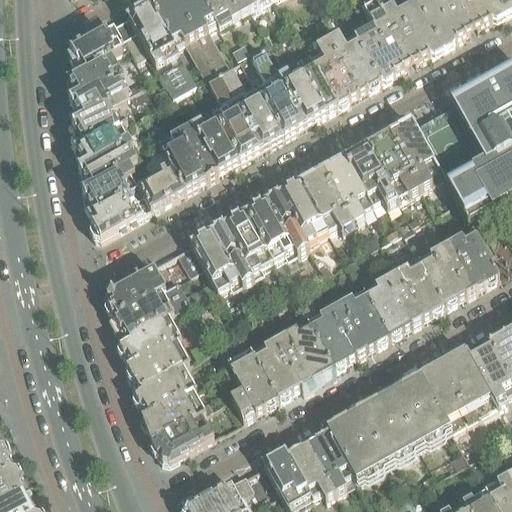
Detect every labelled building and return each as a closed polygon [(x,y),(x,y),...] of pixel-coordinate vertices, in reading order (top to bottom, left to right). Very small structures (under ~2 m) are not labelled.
[(208,40),(217,35),(220,38),(198,0),(184,0),(183,3),(175,7),(201,53),(217,81),(218,81),(228,75),(208,40)] [(252,20),(240,0),(237,0),(227,6),(224,0),(198,0),(220,38),(252,20)] [(272,8),(267,0),(224,0),(227,6),(237,0),(240,0),(252,20),(272,8)] [(287,0),(267,0),(272,8),(287,0)] [(413,75),(371,0),(362,0),(357,3),(356,3),(362,14),(375,36),(355,47),(381,94),(413,75)] [(443,59),(417,12),(398,23),(385,1),(381,3),(378,0),(371,0),(413,75),(443,59)] [(475,41),(451,0),(435,0),(437,2),(417,12),(443,59),(475,41)] [(505,24),(491,0),(451,0),(475,41),(505,24)] [(511,20),(511,0),(491,0),(505,24),(511,20)] [(201,53),(175,7),(167,12),(159,12),(158,12),(158,13),(154,19),(176,57),(185,53),(203,84),(194,89),(196,92),(205,87),(205,88),(207,87),(217,81),(201,53)] [(176,57),(154,19),(153,16),(152,16),(129,29),(149,64),(166,95),(155,101),(162,113),(173,106),(179,103),(183,110),(196,102),(193,95),(196,93),(196,92),(194,89),(176,57)] [(122,62),(118,54),(123,51),(122,51),(125,50),(137,70),(149,64),(129,29),(118,36),(117,35),(71,61),(71,62),(70,67),(69,67),(74,74),(79,76),(80,76),(84,83),(112,68),(122,62)] [(381,94),(355,47),(345,53),(340,44),(328,51),(359,106),(381,94)] [(359,106),(328,51),(317,57),(307,63),(310,69),(337,118),(359,106)] [(307,135),(280,87),(265,62),(253,69),(267,94),(258,99),(284,148),(307,135)] [(129,96),(112,68),(84,83),(70,91),(68,97),(69,110),(74,119),(99,105),(105,116),(123,106),(129,103),(141,97),(149,92),(146,86),(129,96)] [(337,118),(310,69),(288,82),(280,87),(307,135),(337,118)] [(511,75),(456,107),(493,173),(474,183),(472,179),(447,193),(469,235),(511,210),(511,75)] [(284,148),(258,99),(248,105),(233,79),(221,86),(234,109),(262,160),(284,148)] [(262,160),(234,109),(221,86),(218,81),(217,81),(207,87),(210,93),(209,93),(223,118),(214,124),(240,172),(262,160)] [(127,133),(120,120),(128,116),(123,106),(105,116),(99,105),(74,119),(71,123),(72,134),(77,143),(75,148),(80,158),(121,136),(127,133)] [(240,172),(214,124),(181,143),(194,167),(206,161),(219,184),(240,172)] [(438,179),(412,132),(390,144),(421,200),(433,194),(428,185),(438,179)] [(137,171),(131,160),(134,158),(129,148),(128,148),(121,136),(80,158),(77,160),(78,161),(76,166),(76,167),(82,176),(78,178),(83,187),(84,187),(109,173),(115,184),(137,171)] [(219,184),(206,161),(194,167),(181,143),(159,156),(186,202),(207,191),(219,184)] [(421,200),(390,144),(368,156),(399,211),(409,206),(409,207),(421,200)] [(186,202),(159,156),(157,156),(148,161),(150,164),(143,168),(148,178),(154,189),(150,191),(164,215),(186,202)] [(399,211),(368,156),(346,169),(373,217),(383,211),(387,219),(400,213),(399,211)] [(373,217),(346,169),(324,181),(355,235),(366,229),(362,222),(373,217)] [(138,199),(131,187),(136,184),(131,176),(138,171),(137,171),(115,184),(109,173),(84,187),(90,197),(82,202),(87,210),(85,216),(90,226),(138,199)] [(355,235),(324,181),(301,193),(302,194),(329,241),(338,236),(342,242),(355,235)] [(101,250),(164,215),(150,191),(139,198),(138,199),(90,226),(95,234),(92,235),(93,236),(91,241),(95,248),(101,250)] [(329,241),(302,194),(279,207),(279,206),(269,211),(269,212),(282,235),(292,229),(295,235),(306,254),(307,253),(329,241)] [(306,254),(295,235),(285,240),(282,235),(269,212),(247,225),(273,272),(285,265),(288,271),(310,258),(307,253),(306,254)] [(273,272),(247,225),(224,237),(214,242),(215,243),(227,266),(237,260),(240,265),(255,289),(265,284),(262,278),(273,272)] [(389,247),(400,241),(397,235),(386,241),(389,247)] [(499,288),(492,274),(499,270),(488,250),(481,255),(474,242),(452,253),(466,277),(454,284),(467,306),(467,307),(478,301),(478,300),(499,288),(499,289),(499,288)] [(255,289),(240,265),(230,271),(227,266),(215,243),(192,255),(191,255),(203,277),(212,293),(218,303),(230,296),(233,301),(255,289)] [(369,259),(380,253),(375,243),(363,250),(369,259)] [(467,306),(454,284),(466,277),(452,253),(441,260),(434,248),(413,260),(415,263),(445,319),(467,306)] [(369,259),(363,250),(354,255),(360,265),(369,259)] [(191,255),(177,263),(188,283),(189,284),(190,284),(192,284),(203,277),(191,255)] [(445,319),(415,263),(393,275),(398,284),(410,307),(399,313),(412,337),(423,331),(445,319)] [(361,278),(356,267),(347,272),(353,282),(361,278)] [(114,327),(166,298),(154,276),(110,300),(110,301),(108,307),(110,311),(106,313),(114,327)] [(412,337),(399,313),(410,307),(398,284),(364,303),(390,349),(412,337)] [(175,323),(191,313),(178,291),(166,298),(114,327),(114,328),(112,334),(116,340),(122,342),(126,350),(169,326),(175,323)] [(343,308),(337,297),(333,299),(339,311),(343,308)] [(339,311),(333,299),(329,301),(335,313),(339,311)] [(390,349),(364,303),(341,316),(354,339),(342,346),(356,368),(357,368),(368,362),(390,349)] [(356,368),(342,346),(354,339),(341,316),(309,334),(334,380),(356,368)] [(286,333),(278,319),(273,322),(280,337),(286,333)] [(280,337),(273,322),(266,325),(274,340),(280,337)] [(131,376),(178,351),(182,348),(169,326),(126,350),(118,354),(126,370),(127,369),(131,376)] [(334,380),(309,334),(286,347),(299,369),(287,375),(301,399),(312,393),(334,380)] [(511,342),(504,346),(499,345),(499,344),(488,350),(511,393),(511,342)] [(301,399),(287,375),(299,369),(286,347),(253,365),(280,411),(301,399)] [(511,402),(511,393),(488,350),(478,356),(478,357),(477,361),(476,361),(476,362),(469,365),(499,418),(509,413),(505,406),(511,402)] [(184,376),(190,372),(178,351),(131,376),(128,378),(127,384),(131,391),(131,390),(136,393),(137,393),(141,400),(184,376)] [(206,363),(199,351),(191,356),(198,368),(206,363)] [(280,411),(253,365),(251,361),(228,374),(243,400),(231,407),(244,431),(256,424),(256,425),(280,411)] [(499,418),(469,365),(467,362),(422,387),(451,439),(453,443),(499,418)] [(147,426),(193,401),(197,398),(184,376),(141,400),(134,404),(142,419),(143,419),(147,426)] [(211,390),(208,383),(198,389),(202,395),(211,390)] [(451,439),(422,387),(390,405),(418,457),(451,439)] [(152,453),(185,435),(202,425),(223,413),(218,404),(201,414),(193,401),(147,426),(142,428),(152,453)] [(418,457),(390,405),(358,423),(378,457),(388,474),(418,457)] [(388,474),(378,457),(358,423),(327,440),(353,485),(357,491),(388,474)] [(202,425),(185,435),(152,453),(162,471),(170,473),(197,458),(215,448),(202,425)] [(343,491),(353,485),(327,440),(307,451),(343,511),(347,511),(342,501),(347,498),(343,491)] [(343,511),(307,451),(285,463),(311,509),(313,508),(312,507),(321,502),(326,510),(336,504),(340,511),(343,511)] [(0,483),(13,477),(9,469),(11,464),(7,455),(2,454),(0,454),(0,483)] [(305,511),(311,509),(285,463),(264,475),(274,493),(284,511),(305,511)] [(0,511),(25,499),(21,491),(23,486),(19,478),(13,477),(0,483),(0,511)] [(437,487),(433,481),(421,487),(425,494),(437,487)] [(511,511),(511,497),(506,487),(498,491),(495,485),(481,493),(485,500),(491,511),(511,511)] [(248,511),(245,505),(254,500),(246,486),(198,511),(248,511)] [(491,511),(485,500),(472,507),(464,493),(454,498),(462,511),(491,511)] [(33,511),(35,509),(31,501),(25,499),(0,511),(33,511)]
